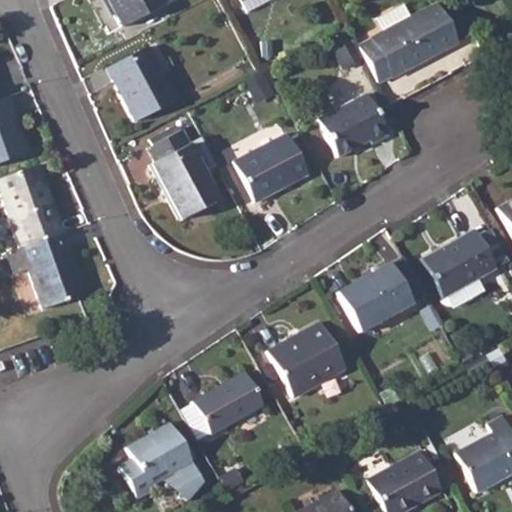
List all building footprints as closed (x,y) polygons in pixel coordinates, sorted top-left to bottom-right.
[(103,0),(118,26),(161,3),(159,0),(103,0)] [(235,0),(236,1),(238,0),(244,11),(265,0),(235,0)] [(379,32),(353,45),(361,60),(374,85),(453,43),(433,4),(406,18),(379,32)] [(353,45),(345,31),(323,43),(339,72),(361,60),(353,45)] [(143,47),(102,68),(131,121),(170,100),(143,47)] [(363,94),(313,120),(333,157),(365,139),(367,143),(384,134),(363,94)] [(0,98),(0,161),(24,153),(4,97),(0,98)] [(177,130),(140,149),(149,164),(145,166),(175,220),(214,199),(177,130)] [(282,135),(229,162),(250,202),(303,174),(282,135)] [(33,165),(0,176),(0,203),(16,248),(58,233),(33,165)] [(511,198),(492,210),(511,242),(511,198)] [(491,269),(475,240),(470,231),(418,260),(439,299),(492,270),(491,269)] [(58,233),(16,248),(38,308),(80,294),(58,233)] [(385,265),(333,293),(356,333),(408,304),(385,265)] [(315,324),(263,353),(289,398),(341,370),(315,324)] [(241,373),(190,403),(208,435),(260,407),(241,373)] [(488,434),(451,454),(473,494),(511,472),(511,442),(498,416),(483,425),(488,434)] [(130,459),(116,466),(135,499),(148,491),(146,487),(189,463),(166,424),(124,448),(130,459)] [(415,452),(363,480),(380,511),(399,511),(438,491),(415,452)] [(344,511),(333,491),(294,511),(344,511)]
